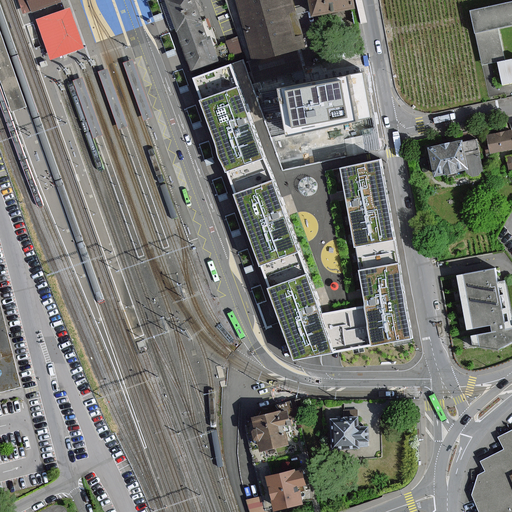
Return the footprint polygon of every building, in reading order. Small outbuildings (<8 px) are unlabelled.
[(31,11),(27,0),(18,0),(24,13),(31,11)] [(32,13),(61,2),(60,0),(27,0),(31,11),(32,13)] [(165,0),(191,70),(218,60),(213,47),(215,46),(205,19),(201,21),(193,0),(165,0)] [(290,0),(237,0),(260,82),(303,70),(298,49),(304,48),(290,0)] [(308,0),(312,14),(352,7),(350,0),(308,0)] [(511,25),(511,0),(467,10),(479,67),(502,62),(495,29),(511,25)] [(50,60),(85,48),(71,11),(70,7),(64,10),(35,19),(50,60)] [(28,106),(0,25),(0,74),(13,111),(28,106)] [(237,36),(227,40),(233,55),(243,51),(237,36)] [(155,117),(135,58),(125,62),(145,120),(155,117)] [(205,65),(206,70),(218,66),(216,61),(205,65)] [(511,61),(498,64),(502,86),(511,83),(511,61)] [(193,79),(225,167),(227,172),(266,158),(251,118),(232,65),(193,79)] [(128,126),(108,68),(99,71),(120,129),(128,126)] [(361,74),(280,91),(288,132),(369,116),(361,74)] [(103,135),(83,77),(74,80),(95,138),(103,135)] [(511,136),(511,132),(487,137),(490,153),(511,147),(511,136)] [(473,140),(429,149),(434,176),(445,172),(446,178),(456,176),(455,170),(465,168),(466,174),(475,176),(480,169),(473,140)] [(282,202),(266,158),(227,172),(235,194),(260,265),(299,251),(282,202)] [(341,168),(354,246),(395,239),(380,160),(341,168)] [(412,338),(395,239),(354,246),(364,306),(371,346),(412,338)] [(321,355),(336,352),(322,313),(315,296),(299,251),(260,265),(294,360),(321,355)] [(493,271),(459,277),(471,344),(501,350),(511,341),(511,323),(505,282),(495,284),(493,271)] [(336,352),(371,346),(364,306),(322,313),(336,352)] [(0,396),(20,392),(0,316),(0,396)] [(331,419),(332,448),(359,447),(359,446),(368,446),(367,427),(358,427),(357,410),(344,411),(344,419),(331,419)] [(252,418),(260,450),(265,449),(288,443),(283,426),(289,424),(286,412),(279,414),(279,411),(252,418)] [(486,471),(479,474),(472,495),(480,511),(511,511),(511,481),(510,476),(511,475),(511,430),(499,436),(505,450),(488,457),(481,461),(486,471)] [(274,475),(266,477),(275,510),(302,503),(298,486),(305,484),(301,471),(295,472),(294,470),(274,475)] [(263,511),(260,497),(248,500),(251,511),(263,511)]
